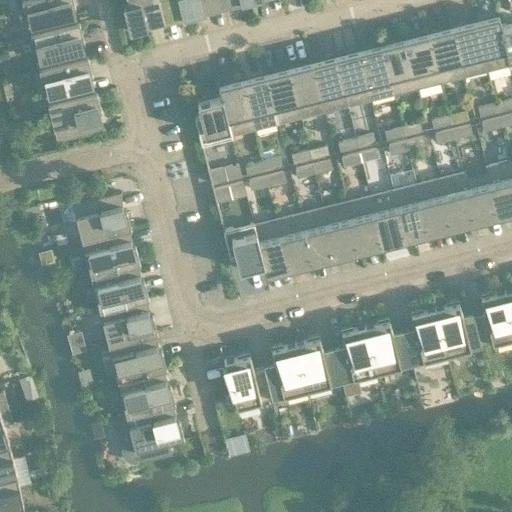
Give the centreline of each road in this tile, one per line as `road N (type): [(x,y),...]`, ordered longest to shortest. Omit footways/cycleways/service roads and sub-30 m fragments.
road 1 (residential): [(147,146),(195,329),(511,249)]
road 2 (residential): [(129,69),(297,20),(327,22),(414,0)]
road 3 (residential): [(0,182),(147,146)]
